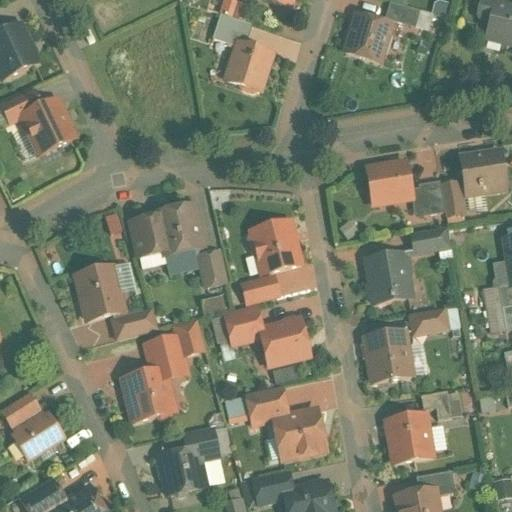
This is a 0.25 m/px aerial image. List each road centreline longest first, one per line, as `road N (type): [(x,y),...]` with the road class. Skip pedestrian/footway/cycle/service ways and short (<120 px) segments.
road 1 (residential): [(304,148),(368,511)]
road 2 (residential): [(14,234),(138,511)]
road 3 (residential): [(304,148),(511,115)]
road 4 (residential): [(39,0),(119,180)]
road 5 (residential): [(119,180),(304,148)]
road 6 (residential): [(304,148),(299,104),(328,0)]
